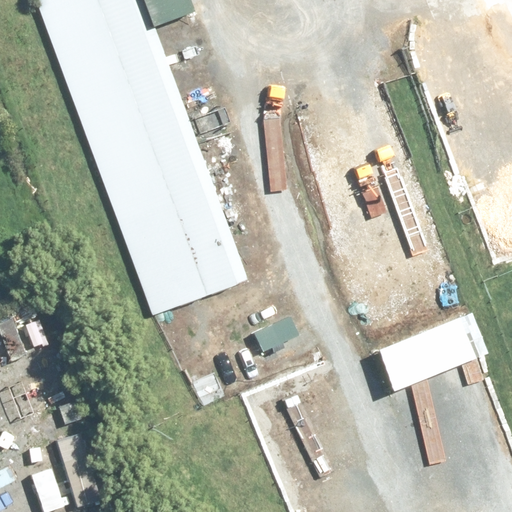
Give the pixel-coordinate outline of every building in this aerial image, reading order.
[(143,0),(36,0),(152,317),(247,283),(143,0)] [(265,46),(295,34),(288,16),(258,27),(265,46)] [(356,99),(334,109),(352,148),(373,139),(356,99)] [(330,106),(306,116),(332,179),(356,169),(330,106)] [(297,111),(273,121),(295,174),(319,164),(297,111)] [(262,223),(258,212),(263,210),(252,181),(247,184),(242,171),(220,180),(241,232),(262,223)] [(381,171),(364,179),(381,213),(397,206),(381,171)] [(337,256),(361,249),(362,254),(397,243),(396,237),(415,231),(407,206),(329,231),(337,256)] [(362,315),(376,311),(378,316),(410,305),(409,300),(425,294),(417,270),(353,291),(362,315)] [(243,322),(244,325),(222,335),(233,361),(310,328),(299,302),(276,312),(275,309),(243,322)] [(436,323),(381,345),(390,369),(445,348),(436,323)] [(402,402),(417,397),(419,403),(452,391),(449,385),(464,380),(456,355),(394,377),(402,402)] [(307,375),(305,370),(260,388),(271,416),(331,392),(322,368),(307,375)] [(415,439),(437,431),(439,435),(472,422),(470,418),(490,410),(480,385),(405,414),(415,439)] [(288,416),(290,420),(275,426),(285,450),(295,446),(325,433),(341,427),(332,403),(318,408),(317,405),(288,416)] [(425,472),(447,463),(449,467),(484,454),(482,449),(501,442),(491,418),(415,447),(425,472)] [(295,446),(298,451),(285,457),(295,480),(349,457),(339,434),(327,439),(325,433),(295,446)] [(435,508),(448,504),(450,511),(482,501),(480,494),(493,490),(486,466),(427,484),(435,508)] [(347,468),(291,488),(299,511),(355,490),(347,468)] [(362,511),(357,497),(315,511),(362,511)] [(497,511),(494,502),(466,511),(497,511)]
